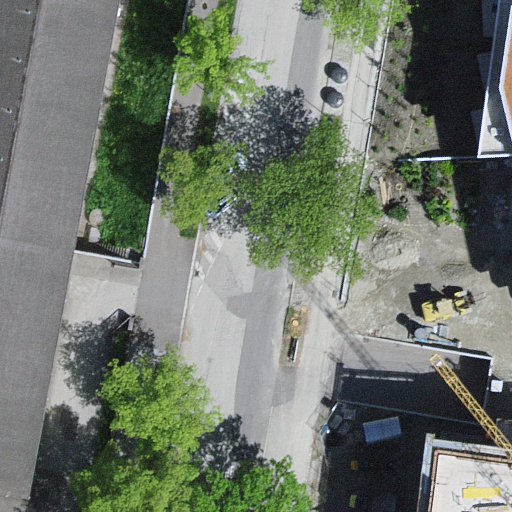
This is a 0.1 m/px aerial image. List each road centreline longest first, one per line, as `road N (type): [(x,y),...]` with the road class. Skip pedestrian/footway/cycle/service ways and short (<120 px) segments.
road 1 (residential): [(202,511),(295,0)]
road 2 (unknown): [(334,427),(398,0)]
